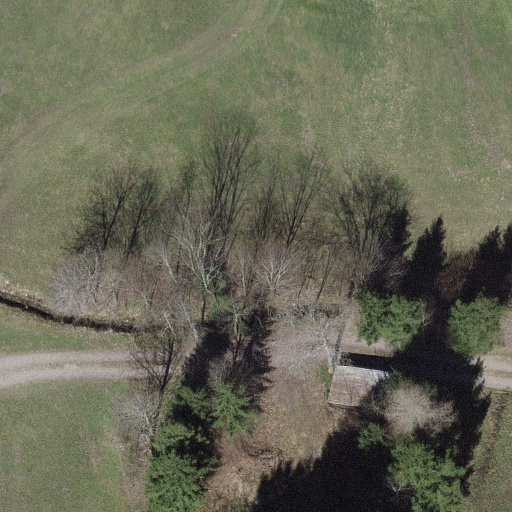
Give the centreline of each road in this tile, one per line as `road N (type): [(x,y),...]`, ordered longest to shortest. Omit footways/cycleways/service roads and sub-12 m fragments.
road 1 (track): [(511,388),(358,356),(0,386)]
road 2 (track): [(0,185),(65,0)]
